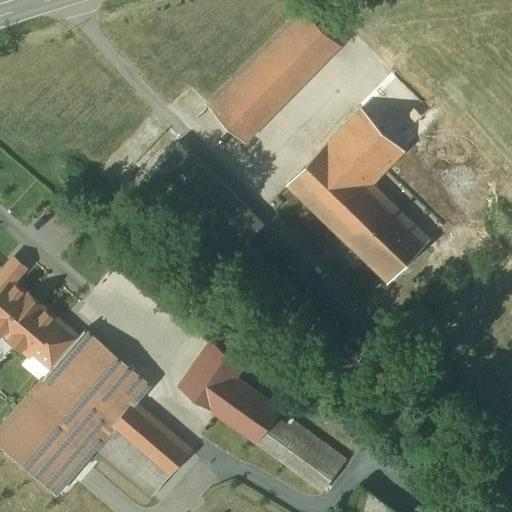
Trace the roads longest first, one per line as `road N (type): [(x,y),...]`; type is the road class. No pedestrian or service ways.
road 1 (unknown): [(38,3),(290,341),(456,511)]
road 2 (unknown): [(476,511),(465,399),(250,0)]
